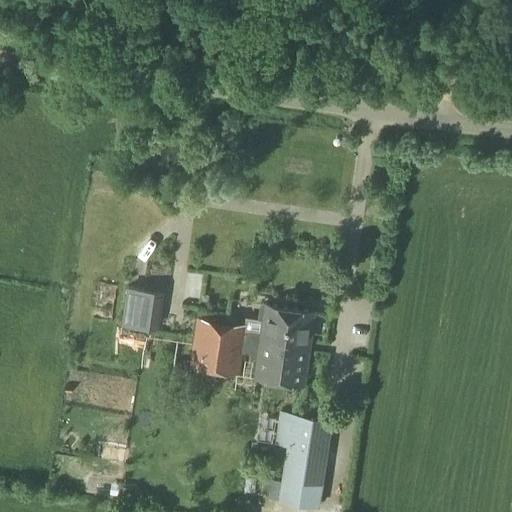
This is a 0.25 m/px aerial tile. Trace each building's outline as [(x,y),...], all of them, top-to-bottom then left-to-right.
[(143,300),(144,288),(128,285),(123,321),(156,326),(159,302),(143,300)] [(167,297),(165,320),(177,321),(178,298),(167,297)] [(236,334),(263,338),(308,345),(313,310),(268,303),(267,306),(263,306),(261,319),(265,320),(264,333),(258,332),(258,329),(244,327),(245,322),(199,316),(196,339),(235,344),(236,334)] [(308,345),(263,338),(236,334),(235,344),(196,339),(192,366),(238,372),(241,351),(260,354),(257,375),(303,382),(308,345)] [(143,371),(122,368),(118,399),(139,402),(143,371)] [(279,410),(275,441),(274,443),(286,445),(278,501),(319,507),(333,418),(279,410)] [(217,479),(217,498),(254,498),(254,479),(217,479)] [(140,489),(128,487),(126,497),(138,499),(140,489)]
